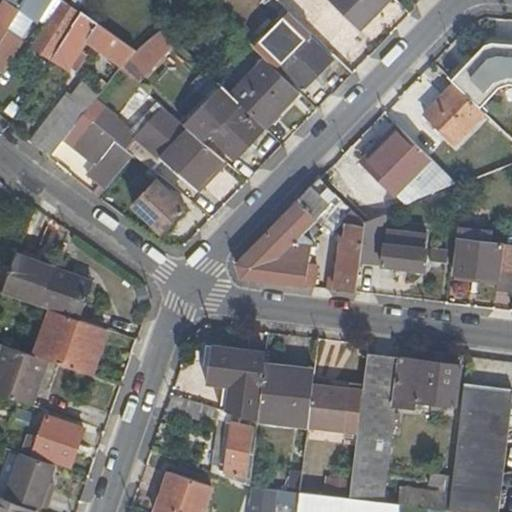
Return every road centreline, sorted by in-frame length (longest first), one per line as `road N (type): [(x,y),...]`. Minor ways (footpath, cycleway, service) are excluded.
road 1 (residential): [(186,291),(459,0)]
road 2 (residential): [(511,337),(240,305),(186,291)]
road 3 (residential): [(101,511),(186,291)]
road 4 (residential): [(0,148),(186,291)]
